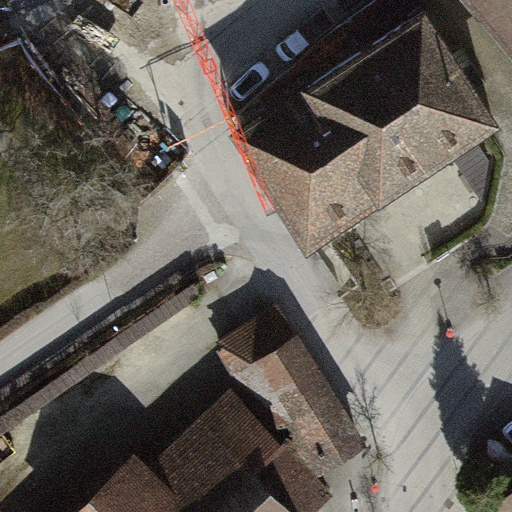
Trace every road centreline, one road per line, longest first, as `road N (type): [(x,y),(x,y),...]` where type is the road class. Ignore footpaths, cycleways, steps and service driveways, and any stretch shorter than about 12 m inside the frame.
road 1 (residential): [(0,368),(240,207),(398,424)]
road 2 (residential): [(511,330),(398,424)]
